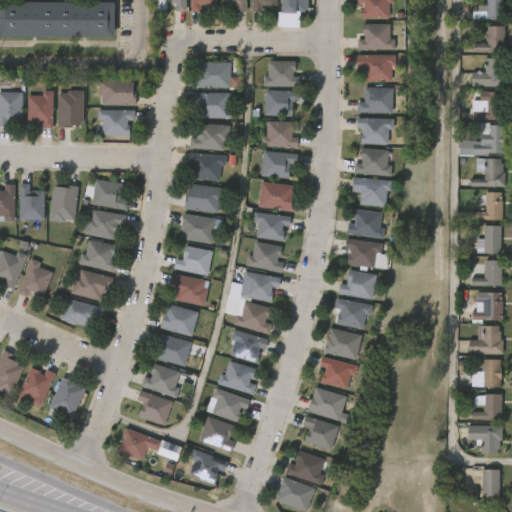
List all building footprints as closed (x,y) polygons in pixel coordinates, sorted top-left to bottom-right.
[(165,22),(176,22),(175,0),(152,0),(153,12),(164,12),(165,22)] [(185,0),(185,11),(174,11),(175,4),(170,3),(170,0),(185,0)] [(215,0),(215,7),(205,7),(205,5),(200,5),(199,12),(190,12),(190,0),(215,0)] [(235,0),(209,0),(209,20),(235,21),(235,0)] [(245,0),(245,12),(235,12),(235,5),(230,5),(230,7),(219,7),(219,0),(245,0)] [(275,0),(275,5),(260,5),(260,12),(250,11),(250,0),(275,0)] [(307,0),(307,9),(304,9),(304,12),(280,12),(280,0),(307,0)] [(388,3),(388,17),(361,17),(361,7),(363,7),(363,3),(356,3),(356,0),(393,0),(393,3),(388,3)] [(504,0),(504,20),(474,20),(475,12),(488,14),(488,0),(504,0)] [(26,36),(0,36),(0,1),(112,1),(112,36),(26,36)] [(493,2),(475,1),(475,15),(466,15),(466,28),(473,28),(473,29),(492,29),(493,2)] [(389,24),(389,38),(394,38),(394,49),(356,49),(357,39),(364,39),(364,34),(361,34),(361,23),(389,24)] [(506,52),(476,52),(476,44),(489,44),(489,27),(506,27),(506,52)] [(379,34),(352,34),(352,50),(346,50),(346,60),(383,59),(383,49),(379,49),(379,34)] [(493,36),(475,36),(475,54),(463,54),(463,62),(493,61),(493,36)] [(393,66),(393,82),(368,82),(368,70),(359,70),(359,55),(397,56),(397,66),(393,66)] [(502,58),(502,73),(506,73),(506,86),(471,85),(471,72),(484,72),(484,58),(502,58)] [(292,72),(292,77),(298,77),(298,86),(262,86),(262,76),(267,76),(267,61),(294,61),(294,71),(292,72)] [(232,89),(199,89),(199,63),(232,63),(232,89)] [(382,92),(382,65),(346,65),(346,84),(353,84),(353,91),(382,92)] [(491,97),(492,69),(474,68),(474,82),(461,82),(460,96),(491,97)] [(252,96),(288,97),(289,86),(284,86),(284,71),(257,71),(257,87),(252,87),(252,96)] [(219,72),(187,72),(186,97),(230,98),(230,87),(219,87),(219,72)] [(129,79),(129,82),(133,82),(133,91),(135,91),(135,105),(100,105),(101,95),(98,95),(98,79),(129,79)] [(395,89),(394,114),(358,113),(359,102),(366,103),(366,88),(395,89)] [(52,91),(51,128),(41,128),(41,121),(36,121),(36,123),(25,123),(26,95),(41,95),(41,90),(52,91)] [(56,127),(55,127),(56,93),(66,93),(66,90),(82,91),(81,122),(79,122),(79,125),(70,125),(70,127),(56,127)] [(89,90),(89,115),(123,116),(124,90),(89,90)] [(298,93),(298,101),(291,101),(291,116),(263,115),(264,90),(298,91),(298,93)] [(5,126),(0,126),(0,91),(21,92),(20,120),(5,120),(5,126)] [(232,94),(231,119),(203,118),(204,103),(197,103),(197,93),(232,94)] [(476,120),(475,112),(485,112),(485,103),(489,103),(489,93),(506,93),(506,120),(476,120)] [(346,123),(381,124),(382,98),(353,97),(353,112),(346,112),(346,123)] [(281,112),(288,112),(288,101),(253,100),(253,126),(281,126),(281,112)] [(42,101),(31,101),(31,106),(16,106),(16,133),(31,133),(31,138),(42,138),(42,101)] [(73,101),(47,101),(47,136),(72,136),(73,101)] [(489,131),(489,102),(469,101),(469,111),(462,110),(461,130),(489,131)] [(219,103),(185,103),(184,127),(219,129),(219,103)] [(127,120),(127,125),(129,125),(129,135),(101,135),(101,120),(96,120),(95,112),(97,109),(134,110),(134,120),(127,120)] [(395,120),(395,130),(391,130),(390,146),(362,145),(363,134),(365,134),(365,129),(358,129),(359,118),(395,120)] [(91,145),(117,146),(118,130),(123,130),(123,120),(86,120),(86,130),(91,130),(91,145)] [(295,131),(295,133),(294,133),(294,138),(300,138),(300,148),(263,147),(263,137),(268,137),(268,121),(296,122),(295,131)] [(231,126),(230,144),(226,144),(225,151),(191,149),(191,138),(199,139),(201,124),(231,126)] [(487,155),(458,155),(458,141),(480,141),(480,132),(487,132),(487,125),(503,125),(503,153),(487,153),(487,155)] [(382,129),(345,128),(345,138),(350,138),(350,154),(377,154),(377,140),(382,140),(382,129)] [(255,146),(250,146),(250,156),(286,158),(287,148),(282,147),(282,132),(256,131),(255,146)] [(179,159),(216,160),(217,135),(187,134),(186,148),(179,148),(179,159)] [(470,151),(448,151),(448,165),(494,164),(494,135),(478,135),(478,143),(469,143),(470,151)] [(390,152),(389,165),(393,165),(392,176),(355,172),(356,162),(364,163),(364,158),(362,158),(363,149),(390,152)] [(299,155),(298,165),(291,164),(291,178),(262,175),(264,152),(299,155)] [(228,157),(227,166),(222,166),(221,180),(194,178),(194,169),(197,169),(197,164),(190,164),(191,154),(228,157)] [(500,158),(500,163),(502,164),(502,173),(505,173),(505,186),(470,186),(470,179),(484,179),(484,172),(475,172),(475,158),(500,158)] [(376,160),(350,159),(350,173),(343,173),(343,184),(380,185),(380,176),(376,176),(376,160)] [(278,188),(278,174),(286,175),(286,164),(251,162),(250,187),(278,188)] [(209,191),(210,176),(215,176),(215,165),(178,163),(178,175),(184,175),(183,189),(209,191)] [(492,169),(464,168),(464,182),(472,182),(472,189),(460,189),(460,196),(492,197),(492,169)] [(393,180),(392,190),(389,190),(387,206),(362,204),(363,192),(353,191),(355,177),(393,180)] [(122,183),(119,199),(127,200),(125,210),(90,204),(93,179),(122,183)] [(292,210),(259,206),(262,181),(295,185),(292,210)] [(13,184),(13,221),(2,221),(2,216),(0,215),(0,190),(3,190),(3,184),(13,184)] [(28,184),(28,191),(43,190),(43,219),(18,219),(18,184),(28,184)] [(194,184),(225,187),(224,204),(220,203),(219,212),(185,208),(187,194),(190,194),(191,185),(193,185),(194,184)] [(77,186),(73,221),(64,220),(63,222),(48,221),(51,189),(54,190),(54,186),(63,187),(63,185),(77,186)] [(375,216),(375,200),(380,200),(380,190),(342,188),(341,202),(350,203),(349,215),(375,216)] [(80,215),(116,219),(117,209),(110,208),(112,193),(83,190),(80,215)] [(247,216),(279,221),(282,196),(250,191),(247,216)] [(502,192),(501,219),(471,219),(471,211),(478,211),(479,192),(502,192)] [(173,218),(208,223),(212,198),(177,193),(173,218)] [(8,229),(33,230),(33,201),(19,201),(19,194),(8,194),(8,229)] [(66,197),(41,196),(39,230),(65,232),(66,197)] [(384,212),(382,227),(386,228),(385,238),(349,233),(350,223),(356,224),(357,218),(355,218),(356,208),(384,212)] [(124,217),(123,226),(117,225),(116,232),(114,232),(112,239),(83,234),(86,217),(89,217),(91,209),(125,215),(124,217)] [(292,218),(291,226),(285,225),(284,230),(286,230),(285,240),(257,237),(259,222),(254,221),(256,211),(292,216),(292,218)] [(217,218),(213,243),(181,238),(185,213),(217,218)] [(105,235),(113,236),(115,225),(76,220),(73,245),(104,249),(105,235)] [(337,234),(336,244),(372,247),(373,238),(369,238),(370,222),(344,220),(342,234),(337,234)] [(474,230),(474,222),(462,223),(462,230),(474,230)] [(279,225),(243,223),(242,232),(246,232),(245,249),(271,250),(272,236),(279,236),(279,225)] [(202,243),(209,244),(211,230),(172,224),(168,249),(201,254),(202,243)] [(500,253),(475,253),(476,234),(483,234),(484,225),(500,226),(500,253)] [(489,264),(490,236),(473,235),(473,249),(466,249),(465,263),(489,264)] [(384,243),(383,253),(378,253),(376,267),(349,263),(350,253),(353,253),(353,248),(347,247),(348,238),(384,243)] [(112,255),(110,255),(109,260),(116,261),(114,271),(78,264),(80,254),(84,255),(87,240),(114,245),(112,255)] [(284,246),(282,256),(280,256),(279,261),(285,262),(283,272),(247,265),(249,255),(254,256),(257,241),(284,246)] [(211,250),(206,275),(172,268),(175,258),(181,259),(184,244),(211,250)] [(370,264),(371,253),(335,249),(334,259),(338,259),(337,275),(375,279),(377,265),(370,264)] [(0,250),(14,255),(16,251),(26,255),(13,289),(3,285),(5,279),(1,278),(0,280),(0,250)] [(104,254),(76,251),(75,265),(69,264),(68,276),(104,280),(106,271),(102,270),(104,254)] [(270,282),(272,272),(268,271),(270,257),(244,251),(241,267),(236,266),(234,276),(270,282)] [(171,270),(165,269),(163,279),(197,286),(202,261),(174,255),(171,270)] [(51,272),(41,297),(31,294),(32,291),(28,289),(25,296),(16,292),(29,258),(39,262),(37,266),(51,272)] [(501,287),(469,286),(470,278),(485,278),(485,260),(502,260),(501,287)] [(16,307),(18,302),(32,308),(42,282),(28,277),(30,272),(20,268),(6,303),(16,307)] [(80,269),(113,278),(110,288),(105,286),(103,294),(101,294),(99,300),(70,293),(74,276),(78,277),(80,269)] [(375,275),(371,299),(337,293),(339,283),(345,284),(347,270),(375,275)] [(279,279),(278,288),(272,286),(271,291),(272,291),(270,302),(239,297),(244,271),(280,278),(279,279)] [(460,295),(490,296),(490,271),(473,271),(473,288),(460,288),(460,295)] [(208,281),(203,306),(173,300),(175,284),(169,283),(171,273),(208,281)] [(61,305),(90,310),(93,297),(100,298),(102,286),(65,280),(61,305)] [(361,310),(365,285),(337,280),(334,294),(329,293),(327,303),(361,310)] [(229,306),(260,312),(263,297),(267,298),(269,288),(233,281),(229,306)] [(198,291),(162,284),(157,309),(193,316),(198,291)] [(229,307),(230,294),(220,292),(218,306),(229,307)] [(503,304),(502,320),(470,319),(471,311),(485,311),(485,292),(500,292),(500,301),(503,301),(503,304)] [(104,310),(102,318),(95,316),(94,320),(90,319),(88,326),(65,322),(66,320),(60,319),(65,298),(105,308),(104,310)] [(372,306),(370,316),(365,315),(362,330),(335,324),(337,314),(340,314),(341,310),(333,308),(336,298),(372,306)] [(272,307),(269,318),(268,317),(266,322),(273,324),(271,333),(235,324),(237,314),(242,315),(245,300),(272,307)] [(491,330),(491,302),(465,303),(465,313),(471,313),(471,322),(460,322),(461,330),(491,330)] [(200,312),(193,336),(161,327),(168,303),(200,312)] [(92,329),(95,319),(55,308),(49,330),(80,339),(83,326),(92,329)] [(352,339),(354,325),(359,325),(361,315),(325,308),(323,318),(328,319),(326,334),(352,339)] [(258,343),(261,333),(256,332),(259,317),(233,311),(229,325),(224,324),(222,335),(258,343)] [(187,322),(156,313),(149,337),(180,347),(187,322)] [(499,326),(500,340),(502,340),(502,354),(468,353),(468,339),(477,340),(477,326),(499,326)] [(363,335),(357,360),(325,352),(331,327),(363,335)] [(269,341),(267,349),(260,347),(259,352),(261,353),(258,362),(232,355),(236,340),(231,339),(234,329),(269,340),(269,341)] [(190,342),(183,366),(157,359),(161,344),(154,342),(157,333),(190,342)] [(490,336),(466,336),(466,350),(458,350),(458,364),(490,364),(490,336)] [(350,345),(319,337),(313,362),(345,369),(350,345)] [(223,351),(219,365),(245,373),(249,358),(254,360),(257,349),(222,339),(219,350),(223,351)] [(143,369),(175,376),(180,350),(148,344),(143,369)] [(25,367),(13,394),(0,388),(0,360),(5,350),(14,354),(12,359),(20,363),(19,365),(25,367)] [(359,366),(357,375),(352,374),(348,389),(322,382),(324,372),(326,372),(328,368),(321,366),(323,356),(359,366)] [(500,387),(482,387),(483,359),(500,359),(500,387)] [(256,369),(253,378),(252,378),(250,383),(257,385),(254,394),(219,383),(222,374),(226,375),(231,361),(256,369)] [(181,372),(176,387),(181,388),(177,398),(142,385),(146,376),(152,378),(154,374),(152,373),(155,363),(181,372)] [(41,373),(45,375),(48,369),(57,374),(42,407),(32,402),(34,398),(20,392),(32,366),(42,371),(41,373)] [(309,392),(335,399),(339,384),(344,385),(346,375),(311,366),(308,376),(313,378),(309,392)] [(489,397),(490,370),(472,369),(472,382),(460,381),(460,397),(489,397)] [(244,378),(218,371),(214,385),(209,384),(206,394),(242,404),(245,394),(240,393),(244,378)] [(130,396),(165,408),(168,398),(164,397),(169,382),(143,374),(138,388),(133,386),(130,396)] [(87,387),(74,417),(50,406),(64,377),(87,387)] [(30,417),(44,383),(35,379),(33,384),(19,378),(6,407),(30,417)] [(349,396),(341,421),(309,411),(317,386),(349,396)] [(63,427),(74,396),(50,387),(39,419),(63,427)] [(251,402),(248,409),(242,407),(240,412),(242,413),(239,422),(213,413),(217,399),(213,398),(217,388),(251,400),(251,402)] [(170,412),(165,425),(139,416),(144,402),(138,400),(141,390),(174,402),(170,412)] [(501,402),(501,419),(470,418),(470,411),(483,412),(483,405),(484,405),(485,393),(501,394),(501,402)] [(239,410),(203,398),(195,422),(226,432),(230,418),(236,420),(239,410)] [(297,423),(329,430),(334,405),(302,398),(297,423)] [(154,435),(161,411),(129,401),(126,410),(131,412),(127,427),(154,435)] [(459,429),(490,430),(491,404),(473,404),(473,422),(460,422),(459,429)] [(231,436),(229,440),(236,442),(233,451),(200,440),(208,416),(235,426),(231,436)] [(340,426),(332,450),(305,441),(310,427),(304,425),(307,416),(340,426)] [(501,440),(499,441),(499,449),(497,449),(497,454),(480,453),(481,439),(466,439),(467,425),(501,426),(501,440)] [(223,435),(196,426),(188,450),(220,461),(224,451),(218,449),(223,435)] [(293,452),(320,460),(327,436),(294,426),(291,435),(297,437),(293,452)] [(164,441),(160,451),(149,447),(144,460),(120,451),(123,442),(125,443),(126,438),(123,437),(127,427),(164,441)] [(456,436),(456,450),(469,449),(470,464),(489,464),(488,436),(456,436)] [(170,456),(114,439),(107,463),(132,470),(135,460),(166,469),(170,456)] [(229,463),(226,472),(220,469),(218,474),(219,475),(216,484),(190,475),(195,460),(191,459),(195,449),(229,462),(229,463)] [(326,459),(320,474),(325,476),(322,485),(287,473),(290,463),(297,465),(299,460),(297,460),(300,450),(326,459)] [(204,493),(208,480),(213,481),(217,471),(182,460),(179,469),(183,471),(178,485),(204,493)] [(274,483),(309,495),(313,485),(308,483),(313,469),(288,461),(283,475),(277,473),(274,483)] [(496,497),(479,497),(479,470),(496,470),(496,497)] [(317,488),(308,511),(277,500),(285,477),(317,488)] [(488,480),(471,479),(471,507),(488,508),(488,480)] [(298,511),(303,496),(271,488),(265,511),(298,511)]
